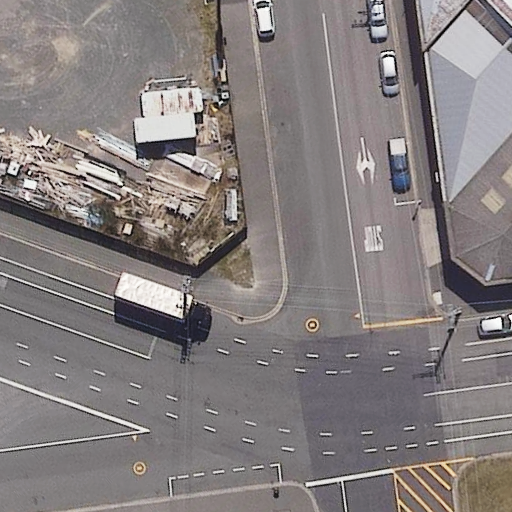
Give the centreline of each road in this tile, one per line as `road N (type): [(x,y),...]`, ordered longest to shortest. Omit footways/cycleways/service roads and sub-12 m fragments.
road 1 (unclassified): [(318,0),(373,400)]
road 2 (unclassified): [(0,304),(229,387)]
road 3 (unclassified): [(229,387),(157,426),(0,448)]
road 4 (unclassified): [(229,387),(289,403),(373,400)]
road 5 (unclassified): [(373,400),(511,382)]
